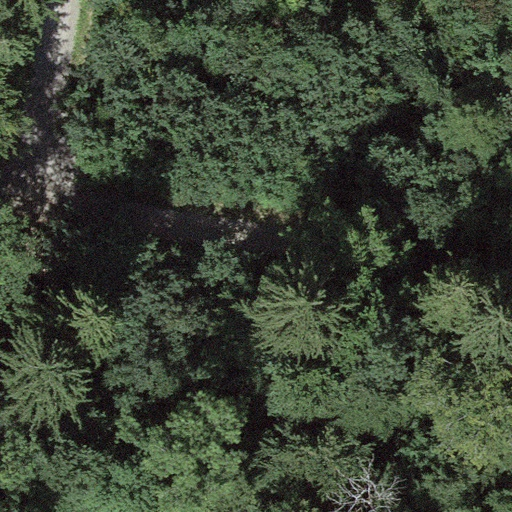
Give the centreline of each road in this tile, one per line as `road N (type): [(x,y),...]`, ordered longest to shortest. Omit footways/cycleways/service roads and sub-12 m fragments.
road 1 (track): [(0,193),(511,277)]
road 2 (track): [(71,0),(31,197)]
